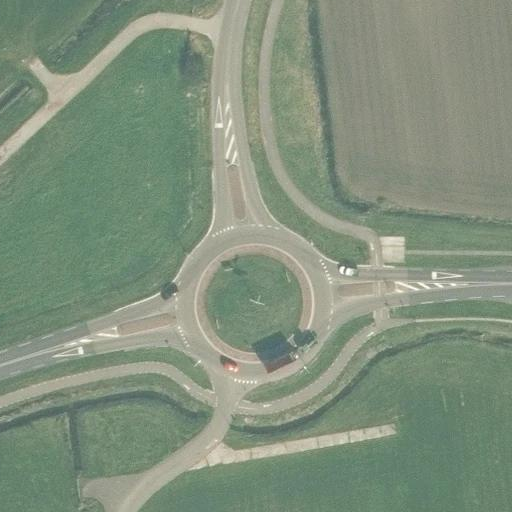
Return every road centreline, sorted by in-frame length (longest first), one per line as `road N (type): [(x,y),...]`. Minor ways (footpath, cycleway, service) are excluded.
road 1 (track): [(229,34),(176,23),(132,30),(0,155)]
road 2 (track): [(195,451),(231,456),(388,432)]
road 3 (primary): [(504,285),(462,277),(315,277)]
road 4 (primary): [(321,319),(504,285)]
road 5 (primary): [(191,337),(212,363),(264,375),(290,365),(321,319)]
road 6 (primary): [(185,297),(51,351)]
road 7 (primary): [(51,351),(191,337)]
road 8 (tertiary): [(227,123),(233,0)]
road 9 (tertiary): [(227,123),(218,149),(223,243)]
road 10 (tertiary): [(261,238),(227,123)]
